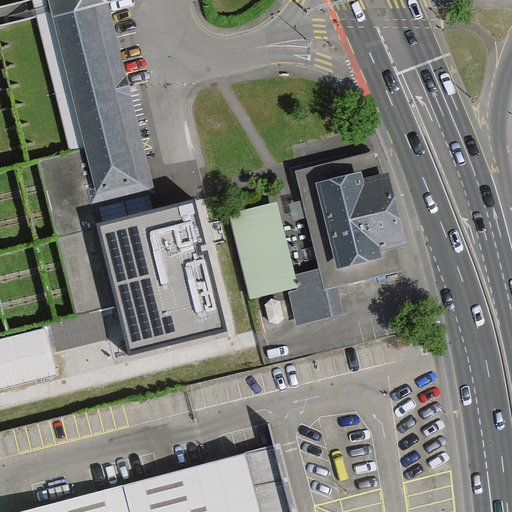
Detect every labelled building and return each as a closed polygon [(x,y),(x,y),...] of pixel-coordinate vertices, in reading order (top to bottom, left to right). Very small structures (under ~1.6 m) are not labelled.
[(52,0),(90,152),(46,163),(65,241),(84,317),(50,326),(58,357),(118,342),(126,374),(190,360),(212,353),(177,212),(163,216),(112,8),(138,2),(138,0),(52,0)] [(372,151),(293,171),(318,268),(323,290),(336,287),(401,271),(396,247),(378,251),(380,257),(334,268),(313,182),(359,170),(361,178),(378,174),(372,151)] [(387,171),(378,174),(361,178),(359,170),(313,182),(334,268),(380,257),(378,251),(396,247),(404,244),(387,171)] [(293,274),(276,202),(227,214),(247,298),(296,287),(293,274)] [(343,314),(336,287),(323,290),(318,268),(293,274),(296,287),(297,290),(288,292),(296,326),(343,314)] [(208,464),(23,511),(290,511),(272,447),(208,464)]
